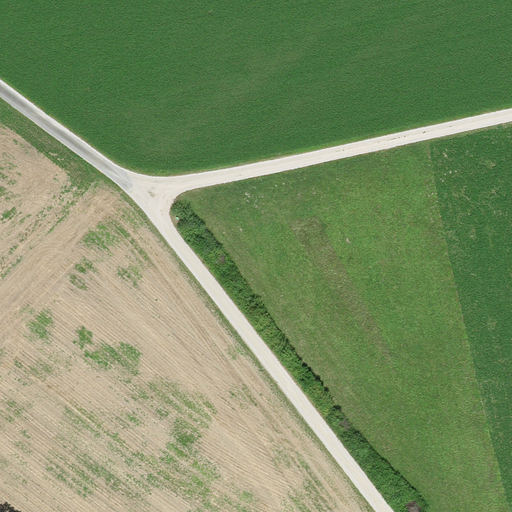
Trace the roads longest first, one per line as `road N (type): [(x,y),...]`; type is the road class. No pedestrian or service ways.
road 1 (track): [(383,511),(141,196),(511,115)]
road 2 (track): [(0,89),(141,196)]
